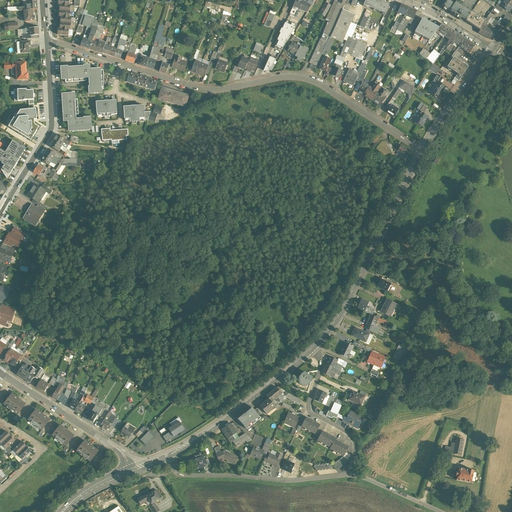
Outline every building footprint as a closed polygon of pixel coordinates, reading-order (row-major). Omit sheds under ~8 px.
[(36,0),(30,0),(28,0),(28,8),(28,10),(33,10),(37,9),(36,0)] [(58,0),(58,5),(60,5),(59,17),(61,17),(60,29),(58,29),(58,35),(68,36),(69,30),(71,30),(72,18),(70,18),(71,6),(69,6),(69,0),(58,0)] [(301,1),(299,0),(295,0),(293,6),(298,9),(307,12),(312,5),(301,1)] [(381,1),(378,0),(365,0),(363,6),(365,7),(366,6),(385,14),(389,5),(384,2),(384,1),(382,0),(381,1)] [(455,3),(449,0),(445,0),(442,6),(449,11),(455,3)] [(511,6),(511,1),(509,0),(503,0),(502,1),(503,3),(501,5),(500,6),(505,9),(509,12),(510,10),(511,9),(511,7),(511,6)] [(334,1),(329,13),(332,15),(338,2),(336,1),(334,1)] [(462,5),(456,1),(455,3),(449,11),(455,15),(459,18),(460,18),(465,21),(471,12),(472,11),(465,7),(466,6),(463,4),(462,5)] [(233,8),(206,2),(205,7),(232,14),(233,8)] [(332,15),(328,24),(327,23),(326,25),(324,31),(323,35),(329,38),(344,6),(339,3),(338,2),(332,15)] [(326,3),(320,14),(324,16),(327,12),(328,9),(330,5),(326,3)] [(501,5),(498,3),(495,8),(501,12),(503,9),(504,10),(505,9),(500,6),(501,5)] [(408,8),(401,5),(398,12),(397,12),(398,13),(401,14),(405,16),(408,8)] [(298,9),(293,6),(289,14),(295,16),(298,9)] [(408,8),(405,16),(413,19),(417,12),(408,8)] [(342,9),(329,38),(334,39),(342,43),(345,36),(351,23),(354,15),(347,12),(342,9)] [(33,16),(33,10),(28,10),(24,11),(25,22),(34,21),(34,20),(35,20),(35,17),(34,17),(34,16),(33,16)] [(481,17),(479,15),(478,16),(471,12),(465,21),(480,31),(485,22),(486,21),(480,18),(481,17)] [(275,15),(269,13),(266,19),(272,21),(275,15)] [(369,17),(364,15),(359,26),(364,28),(369,17)] [(85,17),(82,16),(79,25),(87,27),(92,29),(97,30),(98,26),(99,24),(93,21),(94,19),(86,16),(85,17)] [(413,19),(405,16),(400,24),(397,29),(397,30),(402,33),(410,19),(413,21),(413,19)] [(272,21),(266,19),(264,25),(269,28),(272,21)] [(436,33),(438,29),(432,25),(432,24),(429,23),(429,24),(422,20),(415,32),(430,40),(436,33)] [(480,31),(479,33),(478,33),(485,37),(489,29),(485,27),(487,23),(485,22),(480,31)] [(17,23),(8,24),(9,31),(18,30),(17,23)] [(274,49),(277,51),(279,49),(282,50),(295,28),(294,27),(295,26),(292,24),(291,26),(285,23),(274,49)] [(357,25),(351,23),(345,36),(348,37),(348,36),(351,37),(357,25)] [(438,29),(436,33),(438,34),(439,33),(444,36),(450,29),(442,24),(438,29)] [(157,31),(153,47),(157,48),(159,40),(160,36),(163,26),(159,25),(157,31)] [(38,28),(29,29),(30,36),(31,36),(32,36),(39,35),(38,28)] [(91,32),(88,41),(92,42),(92,43),(92,42),(94,38),(95,38),(97,32),(97,31),(97,30),(92,29),(91,32)] [(458,34),(450,29),(444,36),(450,40),(452,41),(458,34)] [(495,32),(489,29),(485,37),(492,40),(494,40),(496,35),(497,33),(495,32)] [(426,45),(430,40),(415,32),(412,38),(426,45)] [(464,39),(458,34),(452,41),(454,43),(459,46),(464,39)] [(351,37),(348,36),(348,37),(341,52),(346,54),(355,58),(362,42),(351,37)] [(325,48),(316,66),(319,67),(324,57),(326,54),(327,54),(334,39),(329,38),(328,42),(325,48)] [(86,40),(83,39),(80,46),(90,49),(92,42),(88,41),(86,40)] [(321,39),(318,44),(325,48),(328,42),(321,39)] [(474,46),(464,39),(459,46),(456,50),(460,54),(463,50),(472,55),(475,51),(472,49),(474,46)] [(165,42),(159,40),(157,48),(156,52),(158,53),(159,54),(159,53),(160,49),(163,50),(165,42)] [(30,42),(20,42),(21,53),(29,53),(28,46),(30,46),(30,42)] [(94,43),(92,42),(92,43),(92,42),(90,49),(96,51),(98,44),(94,43)] [(106,43),(99,42),(98,44),(96,51),(103,54),(105,46),(106,43)] [(263,54),(266,47),(256,42),(253,50),(259,53),(260,52),(263,54)] [(362,42),(355,58),(360,60),(367,44),(362,42)] [(292,43),(290,46),(289,45),(288,48),(289,48),(287,51),(295,55),(300,48),(294,45),(292,43)] [(325,48),(318,44),(309,63),(311,64),(314,65),(316,66),(325,48)] [(107,46),(105,46),(103,54),(109,55),(111,48),(107,46)] [(136,49),(130,47),(128,53),(134,56),(136,49)] [(304,49),(300,47),(300,48),(295,55),(295,56),(298,58),(297,60),(301,62),(303,58),(305,55),(308,50),(304,47),(304,49)] [(114,49),(111,48),(109,55),(114,57),(117,50),(114,49)] [(427,51),(423,49),(419,55),(422,57),(427,51)] [(119,50),(117,50),(114,57),(120,59),(123,52),(119,50)] [(441,55),(433,50),(430,54),(426,59),(433,64),(441,55)] [(173,53),(167,51),(164,57),(164,58),(167,59),(171,60),(173,53)] [(134,56),(128,53),(125,61),(134,64),(137,56),(134,56)] [(145,58),(141,56),(139,65),(146,67),(149,59),(145,58)] [(173,63),(172,67),(184,72),(187,63),(180,60),(181,57),(176,56),(173,63)] [(324,57),(319,67),(319,68),(326,72),(327,67),(331,60),(324,57)] [(245,60),(241,58),(238,67),(245,70),(246,67),(249,61),(245,59),(245,60)] [(259,61),(250,58),(249,61),(246,67),(248,68),(248,69),(251,70),(254,71),(259,61)] [(275,60),(269,58),(263,72),(269,71),(275,60)] [(468,67),(454,58),(451,61),(449,64),(450,64),(447,67),(457,74),(462,77),(468,67)] [(149,59),(146,67),(153,70),(156,61),(149,59)] [(228,63),(219,60),(215,69),(216,69),(216,68),(221,70),(220,71),(224,73),(228,63)] [(164,62),(163,64),(162,63),(159,72),(166,74),(169,65),(165,64),(166,63),(164,62)] [(202,64),(195,62),(191,71),(198,74),(202,64)] [(26,63),(13,63),(13,68),(14,68),(15,75),(17,75),(17,80),(28,80),(28,74),(27,74),(26,63)] [(202,64),(198,74),(204,76),(205,75),(208,67),(202,64)] [(440,69),(433,64),(429,70),(436,75),(440,69)] [(84,66),(61,68),(62,80),(65,80),(65,83),(86,81),(86,78),(90,78),(90,82),(88,82),(89,94),(102,93),(102,90),(104,89),(103,70),(100,70),(100,69),(90,70),(89,65),(84,65),(84,66)] [(342,71),(335,68),(332,75),(339,78),(342,71)] [(351,74),(347,73),(343,82),(353,86),(356,80),(358,82),(361,76),(362,74),(359,72),(358,74),(353,71),(351,74)] [(152,79),(149,79),(138,76),(138,75),(135,74),(135,75),(129,73),(126,82),(155,91),(157,82),(151,80),(152,79)] [(439,83),(434,80),(432,83),(436,85),(430,93),(435,97),(435,96),(439,99),(444,92),(444,93),(447,89),(446,89),(447,88),(439,83)] [(403,81),(399,88),(402,90),(403,91),(407,84),(403,81)] [(374,83),(371,88),(366,97),(372,101),(381,88),(374,83)] [(368,88),(361,84),(357,92),(364,96),(368,88)] [(416,89),(407,84),(403,91),(411,96),(416,89)] [(166,101),(178,105),(178,104),(185,107),(187,102),(186,102),(188,96),(184,94),(184,95),(167,90),(167,89),(163,88),(161,94),(160,93),(158,98),(166,101)] [(381,88),(372,101),(380,106),(389,93),(381,88)] [(399,88),(390,101),(393,102),(402,90),(399,88)] [(27,90),(14,90),(14,101),(24,101),(24,100),(29,100),(34,100),(34,90),(27,91),(27,90)] [(74,92),(62,92),(64,122),(68,121),(69,132),(91,130),(91,118),(84,118),(84,120),(76,120),(76,115),(79,115),(78,110),(77,111),(76,104),(78,104),(78,99),(75,100),(74,92)] [(104,102),(96,102),(97,116),(103,116),(103,117),(112,117),(112,115),(117,115),(116,101),(108,101),(108,100),(104,100),(104,102)] [(427,108),(420,103),(416,109),(420,112),(423,114),(427,108)] [(131,107),(124,107),(125,121),(130,121),(130,122),(139,122),(139,120),(144,119),(144,112),(144,106),(136,106),(136,105),(131,105),(131,107)] [(162,108),(155,106),(153,112),(157,114),(160,115),(162,108)] [(391,106),(390,107),(386,112),(394,117),(398,111),(391,106)] [(14,118),(8,127),(31,141),(35,134),(36,134),(40,128),(35,124),(34,120),(37,120),(36,109),(34,109),(29,109),(20,110),(15,119),(14,118)] [(153,112),(150,111),(148,120),(154,122),(157,114),(153,112)] [(423,114),(420,112),(413,121),(415,123),(415,124),(416,125),(417,125),(418,124),(421,127),(428,117),(423,114)] [(110,129),(101,129),(102,140),(111,140),(111,131),(110,129)] [(111,141),(119,141),(119,130),(111,131),(111,140),(111,141)] [(119,141),(128,140),(128,130),(119,130),(119,141)] [(65,140),(57,135),(53,141),(61,147),(61,146),(64,141),(65,140)] [(7,179),(26,149),(13,141),(5,153),(0,149),(0,161),(2,162),(1,164),(4,165),(1,170),(7,179)] [(61,147),(53,141),(49,147),(58,152),(61,147)] [(410,150),(401,146),(398,152),(401,153),(407,156),(410,150)] [(56,154),(48,149),(44,155),(52,160),(54,157),(56,154)] [(407,156),(401,153),(398,159),(404,162),(407,156)] [(52,160),(44,155),(40,161),(48,166),(50,162),(52,160)] [(71,159),(65,159),(61,166),(66,166),(76,167),(77,159),(71,159)] [(52,171),(39,163),(37,166),(43,170),(47,172),(50,174),(52,171)] [(43,170),(37,166),(33,172),(39,176),(39,175),(43,170)] [(61,166),(58,171),(56,174),(59,175),(60,175),(66,166),(61,166)] [(47,172),(43,170),(39,175),(44,178),(47,172)] [(41,188),(34,184),(32,188),(33,189),(32,191),(31,190),(28,196),(34,200),(38,202),(39,202),(45,192),(46,191),(41,188)] [(51,191),(43,185),(41,188),(46,191),(45,192),(49,194),(51,191)] [(32,205),(24,218),(31,223),(34,218),(38,220),(43,212),(37,209),(32,205)] [(16,230),(14,229),(11,234),(22,240),(24,235),(16,230)] [(11,234),(9,233),(5,241),(13,245),(13,244),(18,247),(22,240),(11,234)] [(7,251),(0,247),(0,258),(10,262),(11,260),(13,259),(13,258),(13,256),(12,256),(13,253),(7,251)] [(381,280),(377,287),(386,291),(390,284),(381,280)] [(3,288),(0,287),(0,300),(1,296),(6,298),(8,290),(3,288)] [(368,303),(362,300),(358,309),(364,312),(365,309),(368,303)] [(387,300),(381,313),(390,317),(396,304),(387,300)] [(1,308),(0,312),(0,323),(5,325),(7,320),(11,321),(14,312),(7,310),(1,308)] [(374,317),(370,315),(366,324),(368,325),(375,328),(376,326),(375,326),(377,320),(378,320),(379,319),(374,317)] [(366,329),(365,332),(355,328),(351,336),(360,340),(360,339),(369,343),(373,336),(369,334),(370,331),(366,329)] [(353,347),(345,343),(340,354),(347,358),(349,358),(351,355),(349,354),(353,347)] [(399,345),(393,358),(397,360),(398,360),(402,362),(403,362),(402,362),(408,349),(409,349),(399,345)] [(10,349),(7,354),(4,359),(9,363),(15,353),(10,349)] [(377,356),(371,353),(372,352),(371,352),(367,362),(373,365),(381,368),(385,358),(378,355),(377,356)] [(20,356),(15,353),(9,363),(14,366),(18,360),(20,356)] [(337,360),(331,357),(330,356),(326,364),(333,368),(334,368),(336,363),(337,361),(338,360),(337,360)] [(27,365),(24,363),(22,366),(24,368),(24,369),(28,371),(31,367),(27,365)] [(341,366),(336,363),(334,368),(338,370),(340,371),(342,368),(342,367),(341,366)] [(333,368),(326,364),(322,373),(329,376),(331,372),(333,368)] [(19,371),(17,374),(24,379),(28,371),(24,369),(24,368),(22,366),(20,369),(19,371)] [(36,369),(31,367),(34,369),(31,373),(35,375),(34,377),(37,379),(42,372),(43,370),(39,367),(37,370),(36,370),(36,369)] [(31,373),(28,371),(24,379),(30,383),(34,377),(35,375),(31,373)] [(306,374),(305,373),(293,382),(298,389),(306,392),(311,378),(310,377),(311,376),(307,373),(306,374)] [(49,378),(44,375),(42,379),(41,380),(46,383),(49,378)] [(66,379),(61,377),(57,386),(58,387),(60,385),(64,388),(66,380),(66,379)] [(41,380),(36,387),(44,392),(49,384),(46,383),(41,380)] [(58,387),(56,391),(53,397),(57,400),(61,393),(63,390),(64,388),(60,385),(58,387)] [(277,387),(281,393),(277,397),(280,401),(285,397),(289,393),(278,386),(277,387)] [(277,387),(272,392),(276,397),(277,397),(281,393),(277,387)] [(359,394),(352,390),(348,400),(361,406),(365,396),(359,394)] [(7,392),(0,400),(0,404),(3,406),(4,404),(11,395),(7,392)] [(64,395),(61,393),(57,400),(65,405),(67,400),(70,393),(67,392),(65,396),(64,395)] [(272,392),(266,396),(269,399),(271,402),(275,399),(276,397),(272,392)] [(302,401),(289,393),(285,397),(300,405),(302,401)] [(25,405),(12,394),(11,395),(4,404),(7,407),(8,406),(15,411),(14,412),(17,415),(17,414),(25,405)] [(88,395),(85,394),(84,395),(82,399),(81,401),(80,402),(80,403),(81,404),(83,401),(86,403),(86,402),(87,401),(88,401),(91,397),(88,395)] [(325,397),(317,394),(314,400),(322,404),(323,400),(325,397)] [(271,402),(269,399),(259,406),(265,413),(271,409),(275,406),(271,402)] [(70,405),(69,407),(75,411),(80,403),(78,402),(74,400),(73,400),(70,405)] [(80,403),(75,411),(80,414),(85,407),(81,404),(80,403)] [(330,408),(326,416),(332,419),(333,417),(336,419),(338,414),(337,414),(341,406),(332,403),(330,408)] [(96,405),(90,414),(87,419),(94,423),(102,409),(96,405)] [(265,413),(259,406),(257,408),(257,409),(262,415),(265,413)] [(31,407),(23,418),(27,422),(28,420),(36,410),(31,407)] [(247,430),(261,419),(260,418),(255,411),(252,408),(237,419),(247,430)] [(255,411),(260,418),(263,415),(262,415),(257,409),(255,411)] [(49,420),(36,410),(28,420),(31,422),(32,421),(39,427),(38,428),(42,430),(49,420)] [(361,418),(350,412),(348,417),(351,419),(349,422),(353,424),(353,426),(358,428),(361,422),(359,421),(361,418)] [(298,418),(288,413),(284,423),(294,427),(298,418)] [(348,417),(345,415),(342,421),(348,425),(349,422),(351,419),(348,417)] [(319,425),(306,418),(307,417),(306,417),(301,427),(302,427),(314,434),(315,434),(317,429),(320,425),(319,425)] [(111,424),(110,426),(111,426),(114,428),(119,420),(115,418),(114,419),(111,424)] [(107,421),(104,420),(101,424),(100,426),(106,430),(107,428),(109,429),(111,426),(110,426),(109,425),(110,423),(107,421)] [(179,422),(169,429),(170,432),(174,437),(184,430),(179,422)] [(56,423),(47,434),(51,437),(53,435),(60,426),(56,423)] [(135,429),(126,424),(121,432),(130,437),(135,429)] [(230,424),(222,429),(228,439),(232,436),(236,433),(230,424)] [(74,436),(60,426),(53,435),(56,438),(56,437),(64,443),(63,443),(66,446),(74,436)] [(6,432),(0,437),(0,442),(1,444),(10,436),(6,432)] [(149,432),(140,440),(146,446),(154,438),(149,432)] [(170,432),(163,437),(166,442),(174,437),(170,432)] [(336,439),(322,432),(319,437),(317,440),(331,447),(335,440),(336,439)] [(234,441),(233,442),(236,447),(246,440),(248,443),(252,440),(245,433),(234,441)] [(10,436),(1,444),(6,449),(9,446),(14,441),(10,436)] [(80,438),(71,449),(75,453),(77,451),(84,442),(80,438)] [(266,439),(262,449),(264,450),(268,452),(272,441),(266,439)] [(463,440),(457,439),(456,444),(454,453),(454,454),(460,455),(463,440)] [(335,440),(331,447),(330,449),(343,456),(345,452),(348,447),(335,440)] [(98,451),(85,441),(84,442),(77,451),(80,453),(81,452),(88,458),(87,459),(90,461),(98,451)] [(22,442),(13,450),(18,455),(26,447),(22,442)] [(456,444),(452,443),(451,447),(445,446),(444,451),(454,453),(456,444)] [(264,451),(256,448),(257,447),(254,446),(250,455),(254,457),(261,459),(263,453),(266,454),(268,452),(264,450),(264,451)] [(26,447),(18,455),(22,459),(25,456),(31,451),(26,447)] [(238,457),(224,451),(223,451),(222,452),(217,454),(216,454),(218,460),(225,457),(225,458),(228,459),(227,462),(232,464),(234,461),(236,461),(238,457)] [(275,457),(270,454),(268,458),(266,462),(276,466),(278,461),(280,461),(282,455),(277,453),(275,457)] [(104,454),(93,468),(98,471),(109,457),(104,454)] [(197,459),(194,460),(197,469),(206,466),(207,466),(205,460),(204,457),(201,458),(197,459)] [(344,464),(340,459),(332,465),(336,470),(344,464)] [(294,464),(286,461),(283,469),(291,472),(294,464)] [(472,483),(474,470),(466,469),(459,468),(459,472),(456,471),(455,476),(457,477),(456,480),(472,483)] [(154,491),(146,496),(149,500),(151,503),(151,504),(154,502),(162,498),(158,492),(156,494),(154,491)] [(145,494),(137,500),(141,505),(149,500),(146,496),(145,494)] [(154,502),(151,504),(151,503),(149,505),(153,511),(156,511),(159,510),(154,502)]
